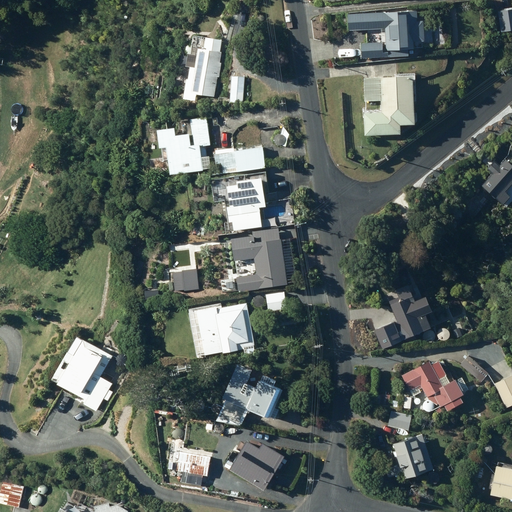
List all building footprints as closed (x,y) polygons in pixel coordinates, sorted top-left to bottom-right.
[(511,8),(499,11),(502,30),(511,28),(511,8)] [(410,9),(347,12),(347,28),(384,26),(385,46),(381,46),(381,41),(360,42),(361,56),(407,53),(407,47),(412,46),(412,40),(423,39),(422,19),(411,19),(410,9)] [(195,43),(193,51),(194,51),(188,89),(212,93),(216,70),(218,71),(220,61),(218,61),(221,39),(206,37),(204,44),(195,43)] [(379,98),(380,110),(363,111),(364,134),(399,131),(398,123),(414,122),(411,73),(363,76),(364,99),(379,98)] [(188,116),(189,119),(182,120),(183,131),(172,132),(172,124),(155,126),(157,144),(159,144),(161,156),(166,156),(168,172),(209,167),(207,153),(205,154),(204,144),(209,143),(206,114),(188,116)] [(261,144),(232,148),(232,150),(213,152),(215,174),(237,171),(237,168),(263,166),(261,144)] [(504,188),(511,178),(511,163),(503,156),(497,163),(492,159),(486,166),(491,170),(480,183),(500,200),(507,191),(504,188)] [(263,204),(260,181),(265,180),(264,169),(208,176),(211,199),(223,197),(227,228),(260,224),(257,204),(263,204)] [(228,236),(231,258),(254,255),(258,286),(285,283),(280,235),(250,239),(249,233),(228,236)] [(176,270),(177,290),(207,290),(206,270),(176,270)] [(398,325),(392,327),(395,333),(401,331),(405,341),(415,337),(413,332),(429,325),(424,312),(430,310),(422,291),(411,295),(406,283),(394,288),(396,292),(386,297),(398,325)] [(284,290),(265,292),(268,312),(286,310),(284,290)] [(245,300),(195,308),(202,354),(253,346),(245,300)] [(454,327),(450,332),(460,339),(464,334),(454,327)] [(78,344),(56,379),(88,399),(86,402),(99,410),(115,384),(104,377),(117,356),(90,339),(84,348),(78,344)] [(466,355),(459,363),(475,376),(481,369),(466,355)] [(400,374),(409,389),(410,388),(414,394),(420,390),(418,387),(421,386),(426,395),(435,403),(437,401),(439,405),(467,388),(461,376),(455,380),(454,377),(448,380),(444,374),(446,373),(437,358),(429,363),(426,358),(400,374)] [(221,396),(224,397),(218,411),(240,420),(246,406),(269,416),(281,388),(258,379),(256,385),(244,380),(250,367),(236,361),(221,396)] [(511,373),(493,383),(505,407),(511,403),(511,373)] [(481,392),(468,389),(466,397),(480,400),(481,392)] [(412,415),(389,410),(386,426),(409,431),(412,415)] [(201,438),(221,445),(225,433),(205,426),(201,438)] [(397,463),(385,467),(387,475),(401,470),(403,476),(432,467),(421,432),(391,441),(394,449),(392,449),(397,463)] [(226,455),(229,457),(228,459),(227,458),(223,465),(262,488),(275,468),(273,467),(276,462),(264,455),(268,448),(256,441),(249,453),(239,448),(238,451),(231,447),(226,455)] [(176,462),(175,469),(185,471),(184,478),(202,482),(203,474),(206,474),(210,455),(177,449),(175,462),(176,462)] [(509,496),(508,499),(511,499),(511,467),(495,463),(489,492),(509,496)] [(1,479),(0,484),(0,501),(18,505),(23,485),(1,479)] [(46,489),(40,500),(47,504),(53,493),(46,489)] [(426,490),(417,489),(416,496),(425,497),(426,490)] [(126,511),(127,510),(118,503),(109,504),(109,500),(97,501),(98,506),(88,508),(85,511),(80,511),(62,501),(55,511),(126,511)]
